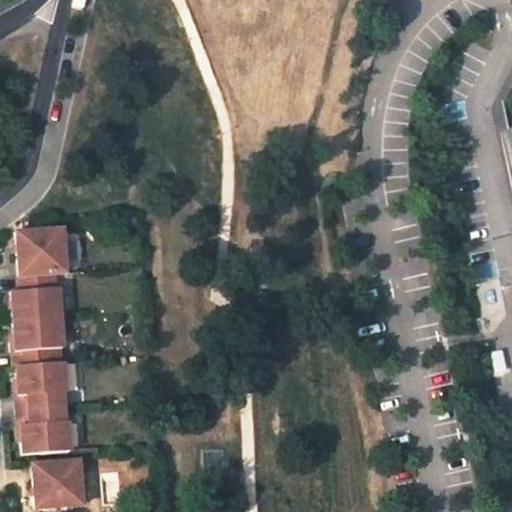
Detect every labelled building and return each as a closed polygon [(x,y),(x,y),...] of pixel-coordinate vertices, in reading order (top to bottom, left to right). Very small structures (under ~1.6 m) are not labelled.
[(16,238),(19,282),(55,280),(66,279),(63,234),(16,238)] [(55,280),(19,282),(21,296),(11,297),(13,326),(60,323),(59,294),(56,294),(55,280)] [(60,323),(13,326),(16,356),(25,356),(25,369),(61,367),(60,353),(63,353),(60,323)] [(25,369),(16,370),(19,400),(27,400),(28,412),(61,410),(60,397),(63,397),(61,367),(25,369)] [(61,410),(28,412),(29,428),(20,429),(23,461),(67,459),(65,426),(62,426),(61,410)] [(81,462),(34,465),(37,509),(84,505),(81,462)]
